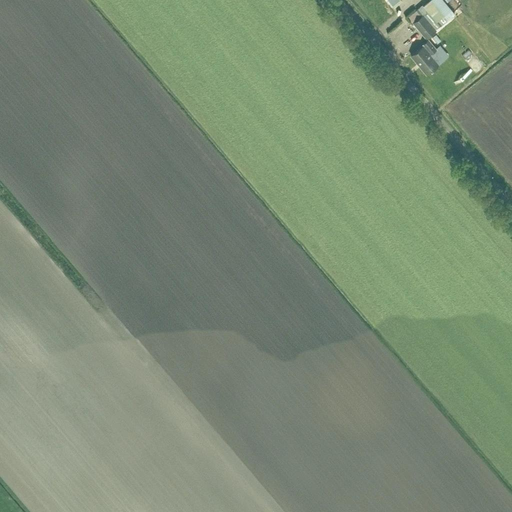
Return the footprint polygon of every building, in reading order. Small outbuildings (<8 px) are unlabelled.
[(426,0),(424,1),(432,12),(439,7),(433,0),(426,0)] [(424,13),(436,28),(440,24),(428,10),(424,13)] [(426,37),(436,29),(423,13),(413,22),(426,37)] [(426,73),(438,62),(430,52),(435,48),(428,38),(423,42),(423,44),(411,54),(426,73)] [(432,51),(441,64),(451,56),(442,44),(432,51)] [(471,65),(478,70),(483,64),(476,59),(471,65)]
